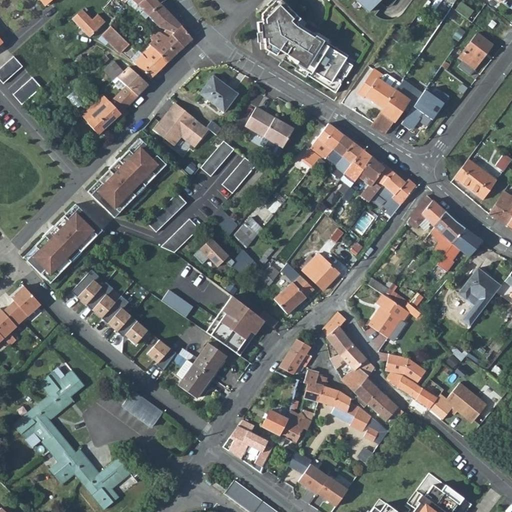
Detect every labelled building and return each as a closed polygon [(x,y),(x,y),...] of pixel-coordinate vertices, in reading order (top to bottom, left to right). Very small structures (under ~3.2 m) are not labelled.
[(132,0),(148,16),(160,4),(155,0),(132,0)] [(306,76),(334,94),(339,85),(336,83),(341,75),(344,77),(351,66),(344,61),(347,56),(328,44),(326,47),(314,39),(316,37),(298,26),(295,23),(299,19),(288,8),(287,9),(279,0),(271,9),(268,6),(261,14),(262,21),(257,22),(258,32),(262,32),(263,39),(259,40),(259,42),(260,49),(265,49),(269,51),(267,55),(274,59),(274,58),(280,62),(281,61),(294,69),(296,66),(307,73),(306,76)] [(278,0),(271,0),(267,5),(268,6),(271,9),(279,0),(278,0)] [(361,0),(370,9),(379,0),(361,0)] [(461,0),(464,1),(460,8),(474,16),(483,0),(461,0)] [(180,25),(160,4),(148,16),(159,27),(166,30),(172,33),(180,25)] [(93,34),(94,36),(98,31),(97,29),(99,28),(98,27),(104,22),(101,18),(98,15),(92,20),(85,13),(88,11),(86,9),(84,10),(83,9),(71,20),(88,38),(93,34)] [(182,48),(192,39),(180,25),(172,33),(166,30),(162,35),(167,38),(171,34),(182,48)] [(102,36),(115,50),(119,54),(128,45),(110,27),(102,36)] [(150,47),(165,63),(182,48),(171,34),(167,38),(162,35),(157,31),(150,38),(152,41),(148,45),(150,47)] [(492,45),(475,32),(457,57),(462,60),(457,67),(468,76),(492,45)] [(316,37),(314,39),(326,47),(328,44),(329,42),(317,34),(316,37)] [(134,64),(150,79),(165,63),(150,47),(143,54),(134,63),(134,64)] [(445,69),(457,52),(452,48),(440,66),(445,69)] [(130,58),(134,63),(143,54),(138,50),(136,52),(130,58)] [(13,55),(0,67),(0,79),(3,83),(22,65),(13,55)] [(122,72),(113,61),(103,70),(113,81),(115,78),(122,72)] [(294,69),(293,71),(304,78),(306,76),(307,73),(296,66),(294,69)] [(124,110),(135,99),(147,85),(128,68),(128,67),(122,72),(115,78),(125,87),(109,103),(119,114),(124,119),(128,113),(124,110)] [(363,95),(382,108),(394,91),(385,85),(380,82),(383,77),(371,70),(359,89),(365,92),(363,95)] [(336,83),(339,85),(344,77),(341,75),(336,83)] [(33,76),(13,94),(23,104),(43,87),(33,76)] [(222,86),(224,84),(213,76),(211,78),(222,86)] [(383,77),(380,82),(385,85),(390,79),(384,76),(383,77)] [(224,84),(222,86),(211,78),(199,94),(224,112),(237,94),(224,84)] [(444,101),(425,87),(400,124),(407,128),(413,127),(423,112),(432,118),(444,101)] [(355,94),(361,98),(363,95),(365,92),(359,89),(355,94)] [(394,91),(382,108),(379,113),(393,122),(410,98),(395,89),(394,91)] [(101,95),(80,115),(87,122),(87,123),(97,135),(119,114),(109,103),(101,95)] [(173,101),(152,130),(172,147),(181,137),(193,146),(206,128),(173,101)] [(283,146),(293,129),(256,108),(245,126),(258,133),(254,140),(278,154),(282,146),(283,146)] [(393,122),(379,113),(370,125),(385,135),(386,133),(393,122)] [(206,128),(216,135),(221,128),(211,121),(206,128)] [(329,125),(327,124),(313,145),(315,146),(312,150),(309,147),(303,153),(316,162),(318,158),(319,157),(326,157),(327,155),(341,135),(329,125)] [(337,163),(338,162),(352,143),(341,135),(327,155),(337,163)] [(138,138),(127,148),(131,152),(142,141),(138,138)] [(223,140),(200,167),(210,176),(233,149),(223,140)] [(162,161),(142,141),(131,152),(127,148),(116,159),(121,164),(117,168),(113,164),(108,169),(107,168),(85,190),(112,217),(134,195),(133,194),(143,183),(145,184),(156,173),(152,170),(162,161)] [(352,143),(338,162),(340,163),(339,165),(346,171),(361,150),(352,143)] [(371,158),(361,150),(346,171),(345,173),(355,180),(357,176),(360,172),(371,158)] [(503,171),(511,158),(503,153),(495,165),(503,171)] [(244,157),(222,184),(232,193),(255,166),(244,157)] [(323,162),(318,158),(316,162),(314,163),(319,167),(323,162)] [(371,158),(360,172),(374,181),(370,186),(370,185),(362,195),(370,202),(381,187),(386,181),(380,176),(385,169),(381,166),(371,158)] [(482,200),(496,180),(467,159),(453,178),(482,200)] [(152,170),(156,173),(165,164),(162,161),(152,170)] [(407,179),(404,182),(401,179),(400,179),(383,164),(381,166),(385,169),(380,176),(386,181),(381,187),(390,194),(387,197),(390,200),(391,198),(400,205),(415,185),(407,179)] [(360,172),(357,176),(370,185),(370,186),(374,181),(360,172)] [(343,184),(337,192),(343,196),(349,189),(343,184)] [(349,189),(343,196),(339,202),(345,206),(355,193),(349,189)] [(511,194),(511,197),(502,191),(490,211),(497,216),(508,224),(511,217),(511,194)] [(176,194),(146,224),(156,233),(186,203),(176,194)] [(426,197),(412,214),(406,223),(412,228),(416,230),(423,222),(432,229),(444,212),(426,197)] [(34,247),(23,258),(43,278),(52,269),(56,272),(67,261),(65,260),(76,249),(77,251),(99,229),(73,202),(51,224),(52,224),(47,229),(51,234),(47,238),(42,233),(31,244),(34,247)] [(228,235),(235,227),(219,209),(211,218),(228,235)] [(465,228),(444,212),(432,229),(434,231),(428,237),(427,239),(438,247),(436,254),(442,259),(465,228)] [(187,219),(160,248),(174,253),(197,229),(187,219)] [(239,228),(234,235),(247,248),(252,241),(239,228)] [(478,238),(465,228),(442,259),(431,274),(437,279),(453,259),(451,257),(457,249),(460,251),(465,255),(468,251),(470,252),(473,249),(471,247),(478,238)] [(31,244),(20,254),(23,258),(34,247),(31,244)] [(229,266),(236,272),(248,255),(244,251),(242,249),(229,266)] [(457,249),(451,257),(453,259),(454,260),(460,251),(457,249)] [(322,290),(338,274),(317,253),(301,269),(322,290)] [(248,255),(236,272),(241,275),(253,260),(248,255)] [(282,269),(293,280),(299,274),(288,263),(282,269)] [(273,281),(278,274),(269,265),(264,271),(273,281)] [(43,278),(47,281),(56,272),(52,269),(43,278)] [(76,296),(78,294),(86,302),(101,285),(94,280),(98,274),(91,269),(70,290),(76,296)] [(477,269),(460,293),(484,311),(500,287),(501,286),(477,269)] [(386,289),(372,278),(368,284),(368,285),(381,294),(381,295),(386,289)] [(101,285),(86,302),(85,303),(100,317),(100,316),(114,300),(106,294),(112,287),(105,280),(101,285)] [(287,314),(305,297),(291,282),(272,297),(287,314)] [(0,339),(14,326),(13,326),(24,316),(25,316),(37,304),(20,287),(8,299),(11,302),(0,312),(0,339)] [(170,288),(161,300),(186,316),(194,306),(170,288)] [(403,311),(408,305),(386,289),(381,295),(403,311)] [(245,332),(257,316),(223,290),(211,307),(245,332)] [(114,300),(100,316),(115,330),(130,313),(123,307),(128,301),(120,294),(114,300)] [(391,326),(396,320),(399,321),(401,323),(407,314),(416,321),(421,316),(420,314),(408,305),(403,311),(381,295),(381,294),(374,304),(378,306),(364,323),(382,337),(391,326)] [(323,331),(323,333),(329,341),(338,353),(341,356),(353,346),(339,328),(346,320),(337,312),(323,331)] [(123,336),(124,334),(134,343),(146,329),(130,313),(115,330),(123,336)] [(262,345),(274,329),(257,316),(245,332),(262,345)] [(391,326),(382,337),(384,339),(388,338),(393,332),(393,328),(391,326)] [(160,338),(147,352),(158,363),(156,364),(164,370),(176,352),(160,338)] [(309,348),(295,339),(291,347),(304,355),(309,348)] [(195,358),(182,349),(178,355),(209,377),(224,355),(206,342),(195,358)] [(366,376),(373,368),(364,359),(353,346),(341,356),(338,353),(328,361),(328,362),(334,369),(339,365),(338,363),(343,360),(352,371),(357,367),(366,376)] [(309,358),(304,355),(291,347),(278,367),(293,374),(300,363),(304,366),(309,358)] [(464,357),(454,348),(449,353),(460,362),(464,357)] [(194,398),(209,377),(178,355),(173,361),(181,367),(176,375),(180,378),(176,385),(194,398)] [(404,377),(405,377),(408,360),(389,356),(385,372),(394,375),(404,377)] [(366,405),(379,392),(363,378),(366,376),(357,367),(352,371),(341,380),(341,381),(357,397),(366,405)] [(502,375),(493,368),(489,374),(498,381),(502,375)] [(317,402),(322,387),(321,386),(324,378),(318,375),(319,373),(308,369),(303,382),(307,384),(303,397),(305,398),(317,402)] [(75,453),(50,421),(46,416),(69,397),(83,385),(72,372),(62,381),(58,384),(50,374),(39,383),(49,396),(14,425),(21,434),(31,426),(41,439),(57,461),(62,467),(53,474),(60,483),(74,473),(103,510),(112,502),(105,493),(111,488),(129,473),(118,458),(99,474),(94,477),(75,453)] [(62,381),(54,372),(50,374),(58,384),(62,381)] [(424,390),(416,384),(407,380),(404,378),(404,377),(394,375),(389,382),(389,383),(404,391),(414,398),(431,410),(439,400),(432,395),(424,390)] [(294,412),(303,382),(298,381),(290,410),(294,412)] [(459,385),(442,407),(455,417),(458,412),(469,423),(475,422),(487,406),(459,385)] [(338,391),(322,387),(317,402),(335,408),(332,414),(349,422),(345,428),(358,436),(369,419),(358,408),(348,403),(350,399),(338,391)] [(161,414),(133,392),(123,404),(151,427),(161,414)] [(384,422),(395,407),(379,392),(366,405),(384,422)] [(50,421),(73,402),(69,397),(46,416),(50,421)] [(365,407),(366,405),(357,397),(356,398),(355,399),(354,400),(363,408),(365,407)] [(395,407),(384,422),(388,425),(399,410),(395,407)] [(286,438),(296,443),(303,428),(291,421),(294,412),(290,410),(287,420),(280,435),(286,438)] [(311,421),(313,415),(299,410),(300,411),(306,419),(311,421)] [(287,420),(269,411),(261,426),(280,435),(287,420)] [(311,421),(306,419),(300,411),(297,413),(301,422),(305,424),(308,426),(311,421)] [(294,412),(291,421),(303,428),(305,424),(301,422),(297,413),(294,412)] [(263,466),(274,442),(253,431),(256,425),(244,419),(230,437),(234,439),(230,449),(242,458),(248,444),(261,450),(255,462),(263,466)] [(41,439),(31,426),(21,434),(31,447),(41,439)] [(509,438),(511,434),(511,433),(503,427),(500,431),(509,438)] [(372,444),(378,434),(367,428),(362,438),(372,444)] [(280,435),(276,442),(283,445),(286,438),(280,435)] [(99,474),(80,449),(75,453),(94,477),(99,474)] [(295,453),(287,467),(302,476),(310,462),(295,453)] [(57,461),(49,468),(53,474),(62,467),(57,461)] [(276,511),(234,481),(223,494),(248,511),(276,511)] [(450,511),(456,503),(458,504),(462,498),(443,485),(439,491),(431,485),(423,497),(420,495),(416,501),(418,503),(411,511),(396,511),(384,503),(379,511),(373,507),(368,511),(450,511)] [(111,488),(105,493),(112,502),(118,497),(111,488)]
